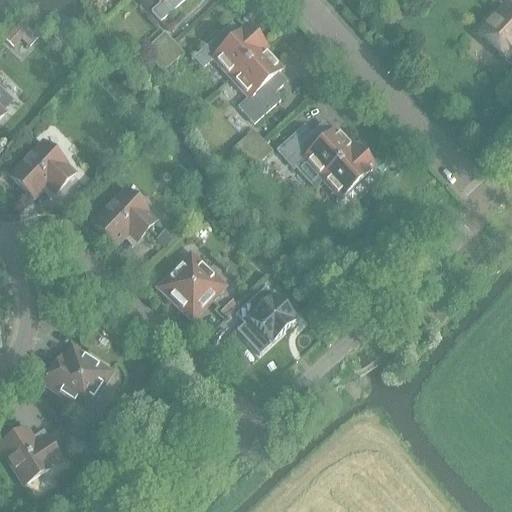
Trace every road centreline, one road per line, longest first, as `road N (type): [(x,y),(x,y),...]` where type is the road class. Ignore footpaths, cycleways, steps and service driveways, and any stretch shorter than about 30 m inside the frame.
road 1 (residential): [(249,437),(494,208)]
road 2 (residential): [(249,437),(73,246),(38,236),(3,242)]
road 3 (residential): [(494,208),(299,0)]
road 4 (residential): [(3,242),(20,266),(27,328),(0,378)]
